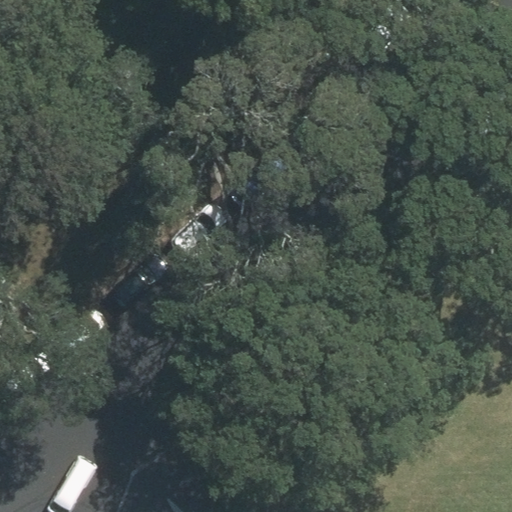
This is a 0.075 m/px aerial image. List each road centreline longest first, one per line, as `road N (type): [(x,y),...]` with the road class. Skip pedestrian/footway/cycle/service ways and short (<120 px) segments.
road 1 (residential): [(463,0),(251,267),(113,390)]
road 2 (residential): [(113,390),(0,484)]
road 3 (residential): [(196,511),(113,390)]
